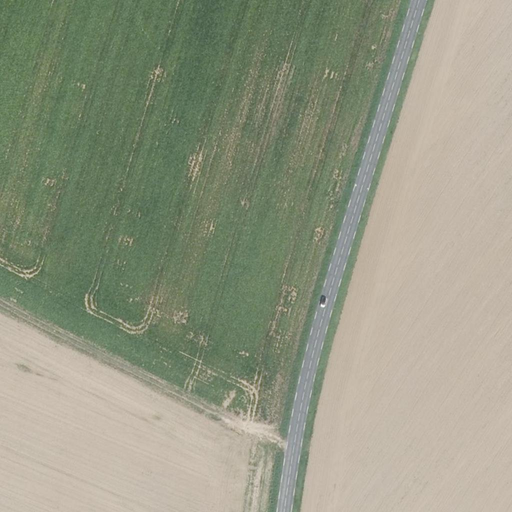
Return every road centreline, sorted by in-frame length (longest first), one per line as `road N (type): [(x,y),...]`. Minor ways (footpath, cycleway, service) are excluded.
road 1 (secondary): [(417,0),(307,353),(278,511)]
road 2 (track): [(0,301),(288,445)]
